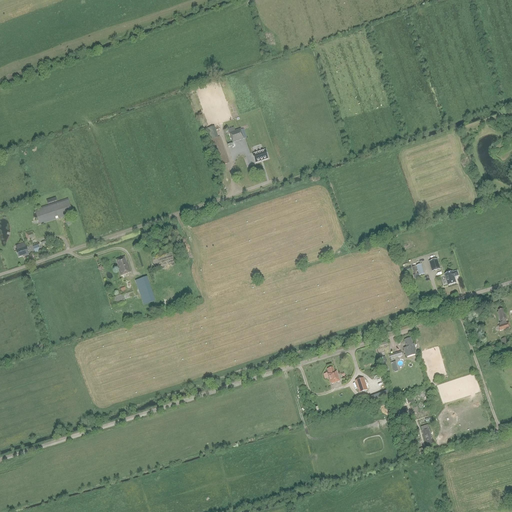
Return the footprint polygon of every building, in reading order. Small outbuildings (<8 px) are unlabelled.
[(214,125),(207,128),(207,129),(211,140),(218,137),(214,125)] [(207,129),(205,130),(208,141),(218,167),(229,163),(220,137),(218,137),(211,140),(207,129)] [(229,133),(233,143),(244,139),(241,129),(229,133)] [(252,154),(255,163),(268,159),(265,150),(252,154)] [(40,225),(73,214),(69,201),(35,211),(40,225)] [(35,238),(33,231),(25,233),(27,240),(35,238)] [(25,256),(29,255),(26,248),(16,251),(19,258),(25,256)] [(121,276),(131,272),(128,262),(127,263),(125,257),(117,260),(119,265),(117,266),(121,276)] [(432,272),(440,269),(437,259),(429,262),(432,272)] [(425,274),(422,264),(416,266),(419,276),(425,274)] [(444,274),(448,285),(456,283),(454,277),(459,276),(457,271),(453,272),(444,274)] [(155,302),(147,278),(136,282),(144,306),(155,302)] [(500,331),(511,328),(509,322),(507,323),(506,320),(507,319),(505,314),(504,314),(503,309),(498,310),(499,312),(498,312),(501,322),(503,321),(500,323),(500,325),(499,325),(500,331)] [(415,351),(416,351),(414,344),(413,344),(411,338),(404,340),(407,348),(404,348),(406,357),(416,354),(415,351)] [(390,359),(398,357),(399,359),(402,358),(402,356),(403,356),(401,351),(389,355),(390,359)] [(340,381),(337,371),(334,372),(333,368),(328,369),(329,374),(328,374),(331,384),(340,381)] [(367,390),(363,378),(356,381),(360,392),(367,390)] [(388,391),(368,398),(370,404),(380,400),(390,397),(388,391)] [(410,416),(407,407),(395,411),(398,420),(410,416)] [(428,425),(421,427),(427,444),(428,443),(428,445),(432,444),(431,438),(432,438),(428,425)]
